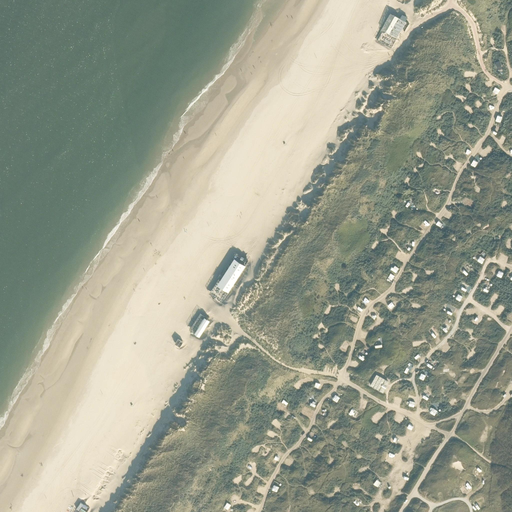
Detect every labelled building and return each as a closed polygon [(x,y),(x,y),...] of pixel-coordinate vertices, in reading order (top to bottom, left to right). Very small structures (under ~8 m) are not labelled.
[(417,6),(411,3),(406,10),(413,14),(417,6)] [(378,13),(357,49),(374,58),(394,22),(378,13)] [(230,288),(247,262),(235,254),(218,281),(230,288)] [(198,336),(209,321),(203,317),(192,332),(198,336)] [(388,381),(376,375),(371,385),(382,391),(388,381)] [(84,498),(75,511),(88,511),(93,503),(84,498)]
